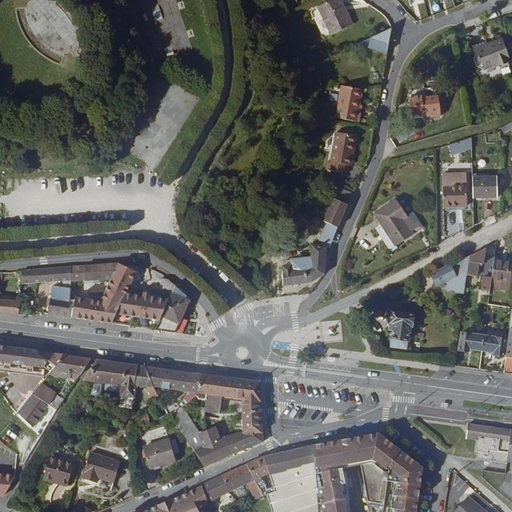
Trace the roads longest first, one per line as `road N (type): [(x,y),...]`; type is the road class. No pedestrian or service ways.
road 1 (residential): [(286,329),(335,261),(378,157),(393,76),(412,33)]
road 2 (unclassified): [(245,328),(226,289),(153,231),(0,245)]
road 3 (tertiary): [(229,334),(192,287),(142,256),(0,264)]
road 4 (residential): [(286,329),(511,221)]
road 5 (secondary): [(0,328),(220,357)]
road 6 (residential): [(121,511),(274,443)]
road 7 (secondary): [(271,363),(394,381)]
